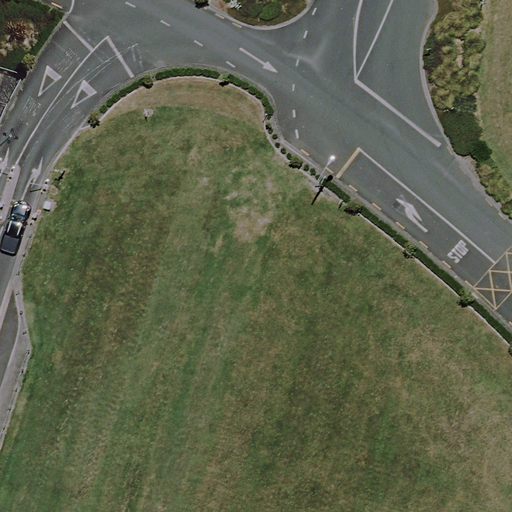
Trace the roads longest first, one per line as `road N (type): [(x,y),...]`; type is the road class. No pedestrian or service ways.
road 1 (unclassified): [(324,108),(358,150),(511,278)]
road 2 (unclassified): [(154,0),(324,108)]
road 3 (unclassified): [(324,108),(377,0)]
